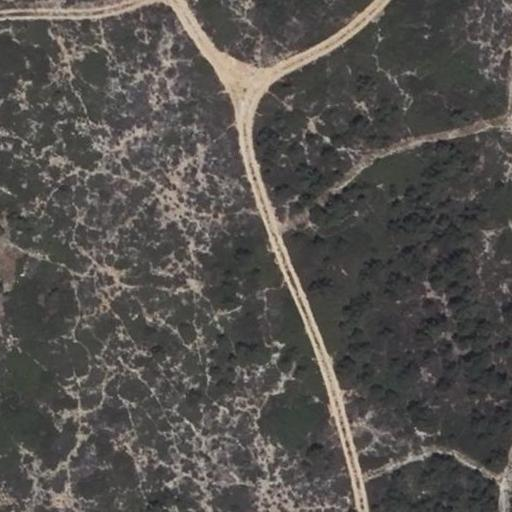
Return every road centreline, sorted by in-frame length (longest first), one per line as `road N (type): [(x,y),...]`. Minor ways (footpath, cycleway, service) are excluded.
road 1 (track): [(176,0),(234,91),(265,217),(317,336),(364,511)]
road 2 (track): [(234,91),(333,44),(382,0)]
